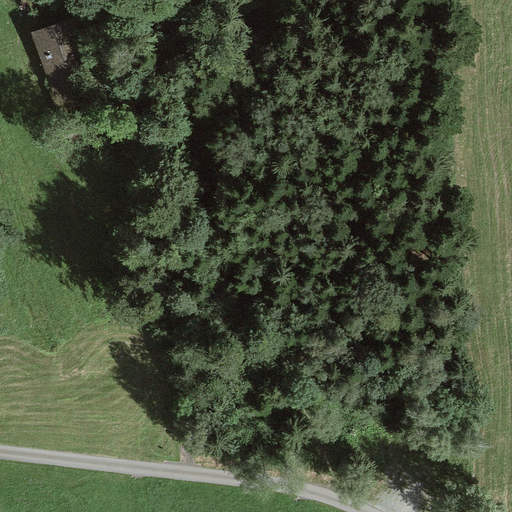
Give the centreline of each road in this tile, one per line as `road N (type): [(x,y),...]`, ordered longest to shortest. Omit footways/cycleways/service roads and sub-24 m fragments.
road 1 (unclassified): [(0,451),(236,478),(360,511)]
road 2 (track): [(56,142),(108,217),(162,373),(184,472)]
